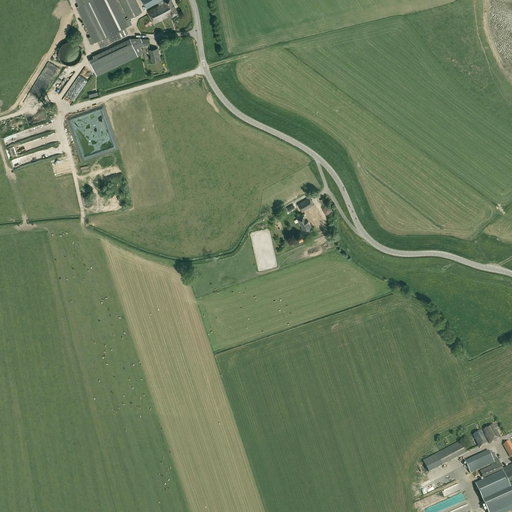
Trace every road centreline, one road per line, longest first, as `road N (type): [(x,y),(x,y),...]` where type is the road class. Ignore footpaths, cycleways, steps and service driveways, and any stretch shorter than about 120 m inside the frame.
road 1 (tertiary): [(511,273),(442,256),(403,258),(371,243),(324,164),(218,96),(192,0)]
road 2 (unknown): [(70,0),(90,47),(105,49),(129,33),(198,29)]
